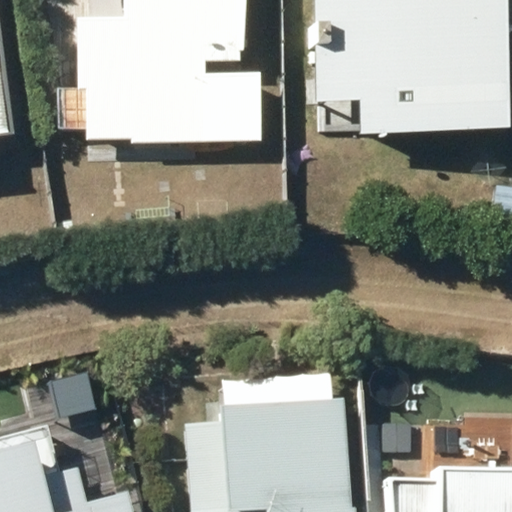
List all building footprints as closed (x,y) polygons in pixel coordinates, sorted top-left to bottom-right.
[(87,0),(87,21),(75,21),(77,95),(84,94),(85,146),(205,143),(204,65),(239,64),(243,0),(87,0)] [(511,0),(313,0),(315,108),(360,107),(360,141),(510,139),(509,68),(511,67),(511,0)] [(352,511),(343,403),(223,413),(231,506),(204,509),(203,511),(352,511)] [(46,433),(0,444),(0,511),(131,511),(128,497),(84,508),(75,473),(57,477),(46,433)] [(440,486),(391,485),(392,511),(511,511),(511,474),(441,473),(440,486)]
